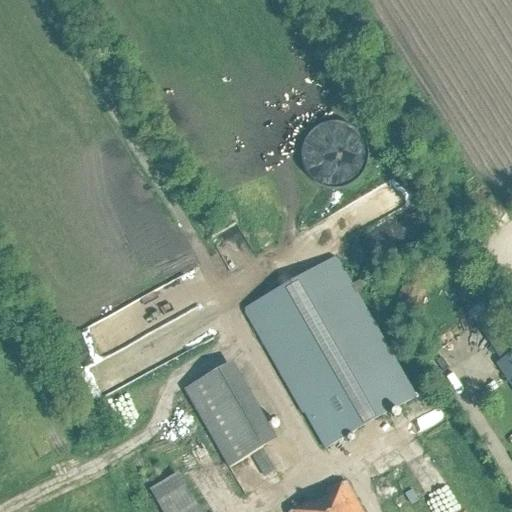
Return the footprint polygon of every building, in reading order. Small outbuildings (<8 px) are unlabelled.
[(388,187),(336,214),(346,234),(399,208),(388,187)] [(417,399),(351,286),(335,260),(247,312),(329,451),(417,399)] [(498,364),(496,365),(496,366),(511,388),(511,354),(500,362),(498,364)] [(185,394),(232,473),(265,453),(219,374),(185,394)] [(210,511),(191,467),(162,480),(175,511),(210,511)] [(429,486),(436,498),(453,488),(445,476),(429,486)] [(360,511),(346,487),(300,511),(360,511)]
